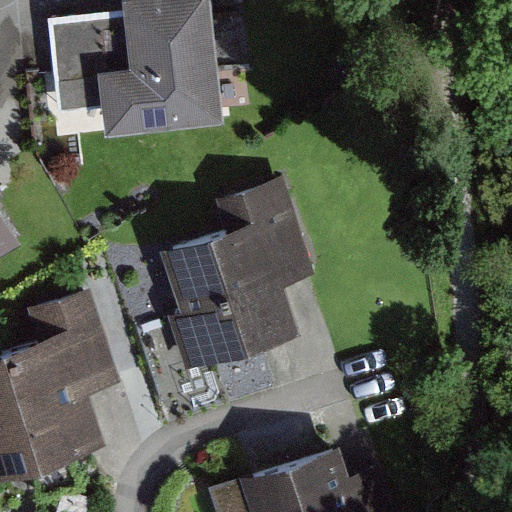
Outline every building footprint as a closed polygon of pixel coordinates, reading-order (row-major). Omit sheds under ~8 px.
[(126,0),(127,1),(52,9),(62,102),(105,97),(108,118),(227,105),(215,0),(126,0)] [(227,216),(164,237),(186,302),(171,307),(189,360),(308,320),(293,276),(321,267),(287,165),(218,188),(227,216)] [(0,243),(24,230),(2,189),(7,187),(0,174),(0,243)] [(40,326),(0,338),(0,469),(109,436),(92,383),(122,373),(93,280),(32,299),(40,326)] [(341,433),(208,476),(220,511),(399,511),(381,457),(352,467),(341,433)]
